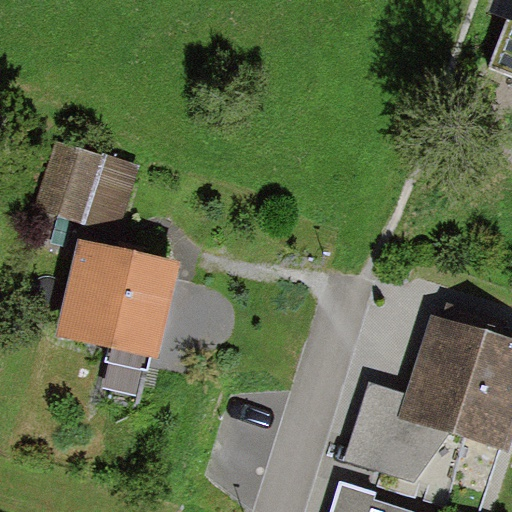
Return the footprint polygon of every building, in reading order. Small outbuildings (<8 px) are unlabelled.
[(511,0),(495,0),(488,18),(510,27),(492,71),(511,78),(511,0)] [(36,212),(120,238),(141,170),(57,144),(36,212)] [(184,273),(80,248),(57,343),(161,369),(184,273)] [(509,461),(511,452),(511,347),(432,321),(407,398),(398,424),(449,441),(509,461)] [(398,424),(407,398),(369,386),(344,466),(415,488),(449,441),(398,424)] [(373,500),(341,489),(334,511),(386,511),(370,507),(373,500)]
